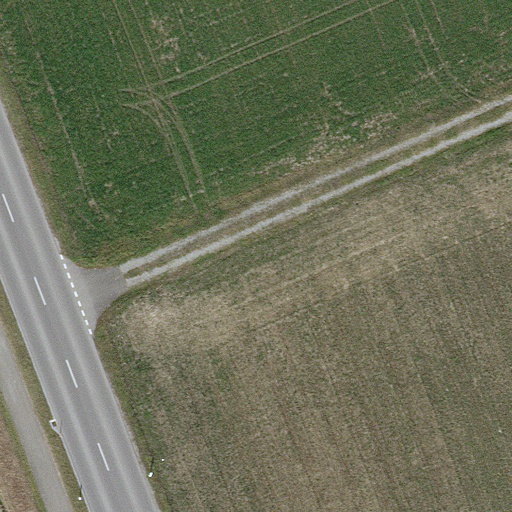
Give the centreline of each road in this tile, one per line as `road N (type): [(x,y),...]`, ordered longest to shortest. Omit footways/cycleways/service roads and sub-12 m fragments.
road 1 (track): [(57,305),(511,109)]
road 2 (tertiary): [(0,147),(130,511)]
